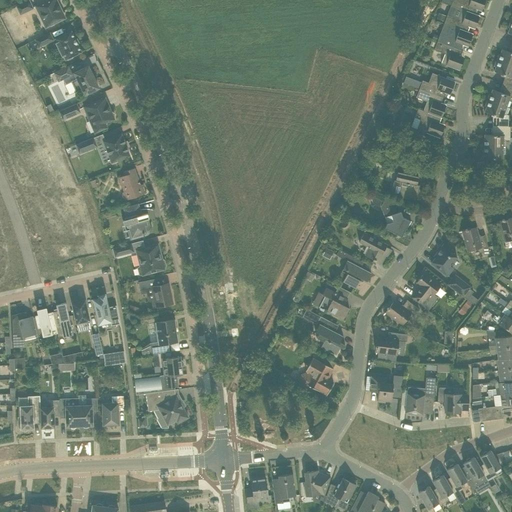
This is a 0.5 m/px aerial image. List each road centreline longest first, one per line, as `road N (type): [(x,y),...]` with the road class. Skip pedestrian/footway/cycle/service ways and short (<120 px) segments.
road 1 (tertiary): [(225,461),(205,299),(178,187),(93,0)]
road 2 (residential): [(505,0),(486,37),(435,205)]
road 3 (residential): [(435,205),(365,313),(353,392)]
road 4 (tertiary): [(83,467),(225,461)]
road 5 (unclassified): [(511,430),(453,451),(413,485),(389,491)]
road 6 (unclassified): [(353,392),(358,407),(410,427),(466,421)]
road 7 (residential): [(38,294),(0,175)]
